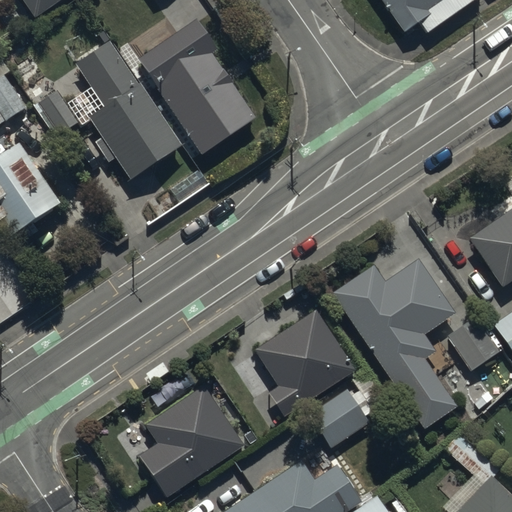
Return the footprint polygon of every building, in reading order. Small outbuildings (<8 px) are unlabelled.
[(20,0),(34,20),(64,0),(20,0)] [(379,0),(404,35),(420,24),(428,35),(479,0),(379,0)] [(251,117),(196,35),(144,70),(202,156),(233,135),(230,130),(251,117)] [(130,182),(181,148),(140,86),(138,88),(108,44),(75,66),(104,110),(89,120),(102,139),(94,144),(108,165),(116,160),(130,182)] [(0,124),(46,94),(31,71),(16,82),(0,58),(0,124)] [(55,93),(33,108),(54,139),(76,124),(55,93)] [(60,206),(20,145),(0,158),(0,230),(8,243),(12,240),(17,247),(38,234),(32,225),(60,206)] [(511,209),(466,241),(501,291),(511,284),(511,209)] [(375,266),(334,293),(425,429),(460,406),(427,358),(436,352),(425,335),(457,314),(419,258),(385,280),(375,266)] [(316,310),(255,350),(279,385),(268,393),(284,418),(356,370),(316,310)] [(511,312),(490,327),(511,357),(511,312)] [(473,318),(445,338),(469,373),(498,353),(473,318)] [(204,384),(145,424),(158,443),(138,457),(167,499),(245,445),(204,384)] [(308,420),(330,451),(367,425),(363,420),(366,418),(378,434),(387,428),(375,411),(372,414),(367,408),(378,400),(371,390),(363,396),(359,389),(348,397),(345,393),(308,420)] [(313,483),(299,462),(224,511),(347,511),(358,505),(334,469),(313,483)] [(511,511),(511,501),(489,479),(457,511),(511,511)] [(352,511),(385,511),(376,497),(352,511)]
